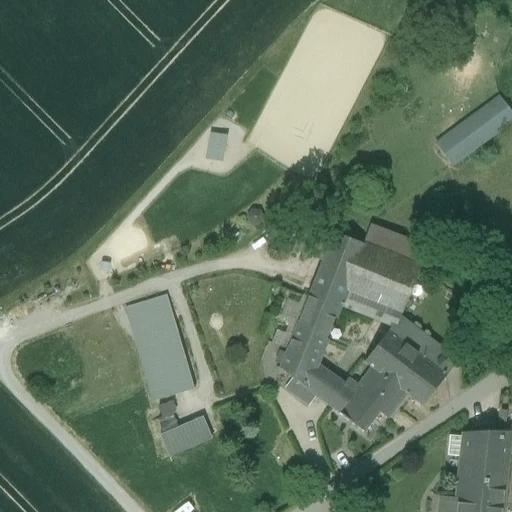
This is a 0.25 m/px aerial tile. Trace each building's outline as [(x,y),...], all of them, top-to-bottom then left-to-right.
[(455,168),(511,123),(511,108),(500,94),(436,144),(455,168)] [(206,159),(224,162),(228,135),(210,132),(206,159)] [(170,294),(125,306),(151,401),(196,389),(170,294)] [(309,295),(279,370),(305,390),(339,307),(309,295)] [(429,365),(406,395),(422,407),(445,377),(429,365)] [(388,420),(406,395),(371,369),(358,386),(349,379),(328,406),(363,433),(378,413),(388,420)] [(173,400),(158,406),(162,417),(178,411),(173,400)] [(177,413),(158,420),(163,432),(181,425),(177,413)] [(207,417),(160,433),(168,456),(214,440),(207,417)] [(511,434),(462,434),(461,438),(459,458),(453,511),(502,511),(508,458),(511,434)] [(461,438),(449,437),(447,457),(459,458),(461,438)]
